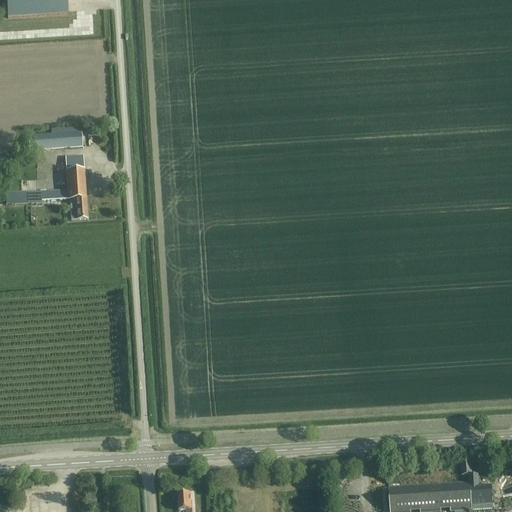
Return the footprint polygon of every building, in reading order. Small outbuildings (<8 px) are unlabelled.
[(67,16),(66,0),(5,0),(7,19),(67,16)] [(81,133),(36,136),(37,151),(82,147),(81,133)] [(69,203),(71,221),(87,220),(83,157),(65,158),(67,191),(41,192),(41,202),(68,200),(68,201),(75,200),(75,203),(69,203)] [(6,206),(42,205),(41,202),(41,192),(5,194),(6,206)] [(469,484),(388,489),(389,511),(419,511),(420,511),(419,511),(440,511),(441,511),(450,510),(449,511),(468,511),(471,511),(471,507),(492,506),(491,487),(479,488),(478,477),(472,477),(470,457),(460,458),(461,476),(468,476),(469,484)] [(179,511),(185,511),(191,511),(191,503),(190,495),(177,495),(179,511)]
